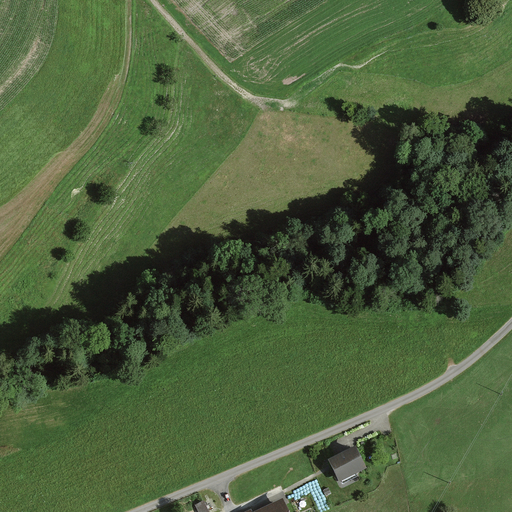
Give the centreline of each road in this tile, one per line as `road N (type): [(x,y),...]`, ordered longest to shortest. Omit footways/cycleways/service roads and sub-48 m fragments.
road 1 (track): [(139,511),(414,395),(465,365),(511,322)]
road 2 (track): [(264,103),(217,73),(154,0)]
